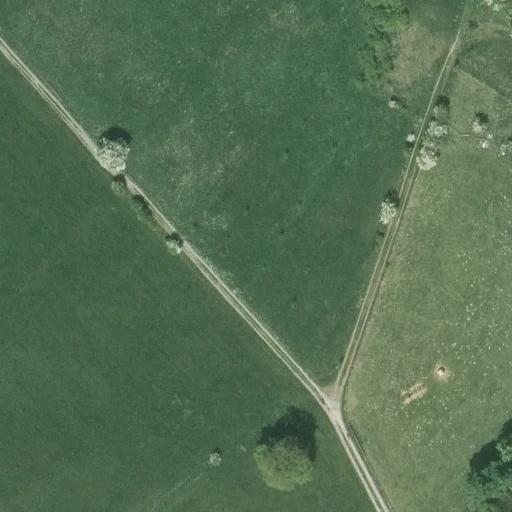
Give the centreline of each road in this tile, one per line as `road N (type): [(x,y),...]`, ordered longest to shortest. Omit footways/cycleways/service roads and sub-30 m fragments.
road 1 (track): [(0,47),(331,409)]
road 2 (track): [(464,0),(331,409)]
